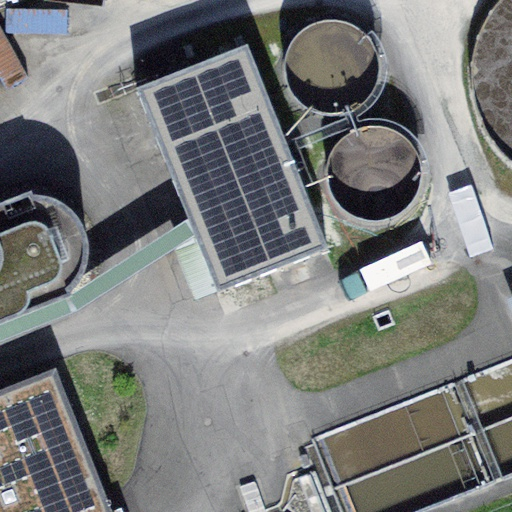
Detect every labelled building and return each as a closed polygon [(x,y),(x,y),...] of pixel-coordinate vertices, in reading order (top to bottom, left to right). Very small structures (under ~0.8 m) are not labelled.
[(284,53),(281,73),(286,91),(298,107),(315,117),(335,119),(354,114),(369,102),(379,85),(381,66),(376,47),(364,31),(347,22),(328,19),(309,24),(293,36),(284,53)] [(246,46),(136,90),(217,293),(327,249),(246,46)] [(328,195),(341,213),(361,223),(384,224),(404,214),(418,197),(424,176),(419,154),(406,136),(386,126),(363,126),(343,135),(329,152),(323,174),(328,195)] [(0,325),(71,297),(69,293),(83,272),(87,248),(84,232),(70,212),(48,200),(32,198),(30,193),(0,205),(0,325)] [(0,511),(108,511),(53,372),(0,393),(0,511)]
